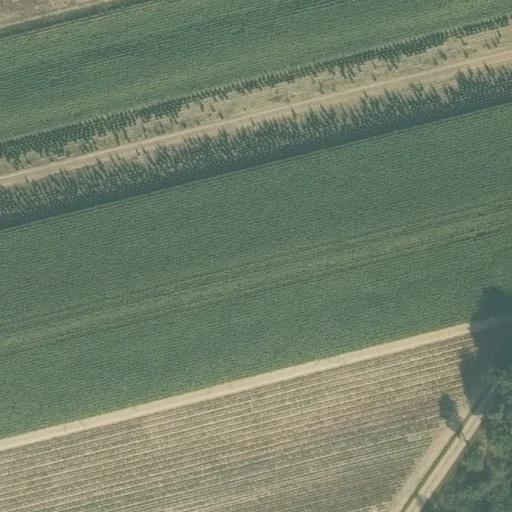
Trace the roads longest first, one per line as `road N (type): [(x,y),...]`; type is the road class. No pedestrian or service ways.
road 1 (track): [(413,511),(511,360)]
road 2 (track): [(0,32),(131,0)]
